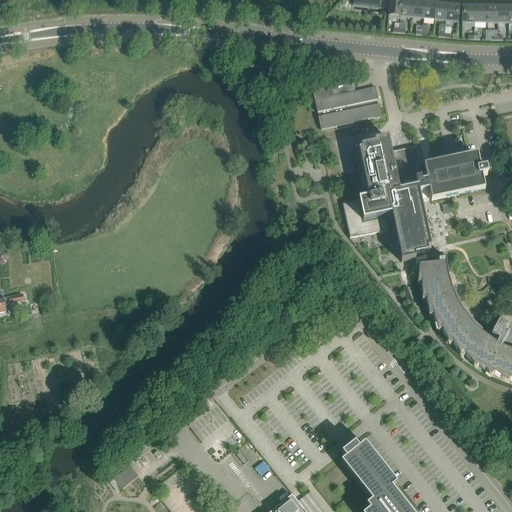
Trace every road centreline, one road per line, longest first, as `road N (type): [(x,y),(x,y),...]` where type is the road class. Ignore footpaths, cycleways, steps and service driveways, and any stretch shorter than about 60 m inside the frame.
road 1 (tertiary): [(0,39),(158,28),(511,59)]
road 2 (residential): [(217,390),(343,298),(511,509)]
